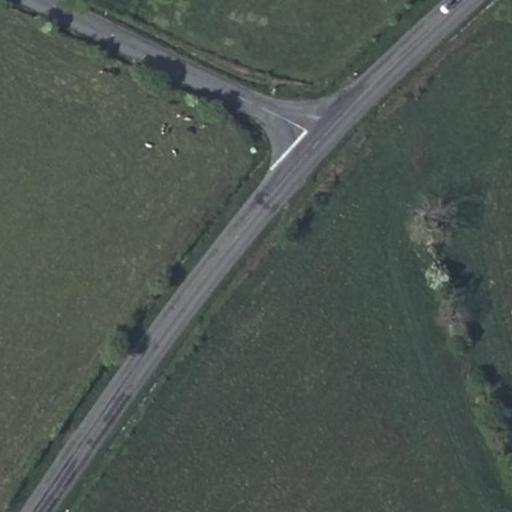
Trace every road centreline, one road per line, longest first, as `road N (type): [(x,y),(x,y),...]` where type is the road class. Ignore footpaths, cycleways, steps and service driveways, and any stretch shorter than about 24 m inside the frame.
road 1 (tertiary): [(36,511),(225,253),(317,143)]
road 2 (unclassified): [(317,143),(42,0)]
road 3 (tertiary): [(317,143),(466,0)]
